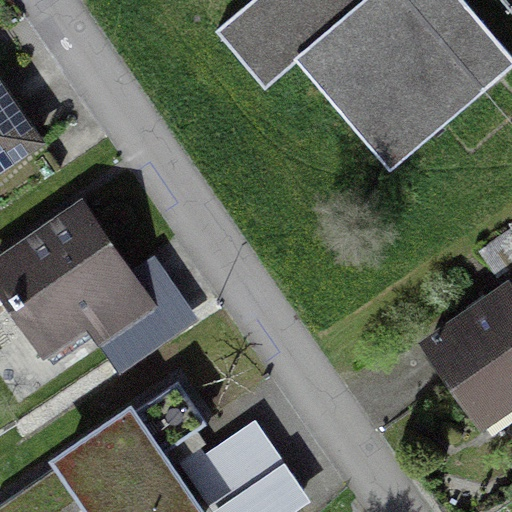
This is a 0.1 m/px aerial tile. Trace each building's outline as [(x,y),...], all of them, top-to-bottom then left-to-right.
[(253,0),(214,33),(262,90),(294,59),(386,173),(511,67),(454,0),(253,0)] [(0,167),(34,143),(0,93),(0,167)] [(146,306),(80,209),(0,263),(0,294),(50,367),(92,338),(95,342),(146,306)] [(511,233),(482,255),(496,276),(511,264),(511,233)] [(511,297),(508,291),(424,348),(468,412),(511,381),(511,297)] [(0,505),(0,511),(59,511),(82,496),(92,511),(189,511),(153,459),(203,425),(175,384),(0,505)]
